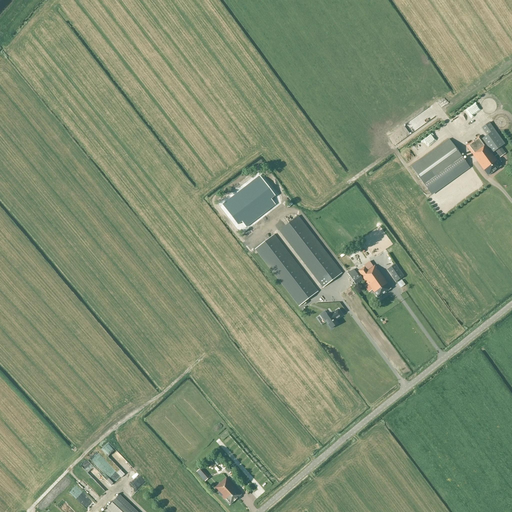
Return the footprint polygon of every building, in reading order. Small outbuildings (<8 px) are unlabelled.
[(481,128),(487,135),(482,139),(479,136),(466,146),(488,176),(501,166),(499,164),(502,161),(500,159),(498,160),(497,161),(492,153),(497,149),(504,144),(489,123),(481,128)] [(469,167),(449,139),(411,166),(431,194),(469,167)] [(500,157),(505,153),(502,149),(497,153),(500,157)] [(323,288),(342,273),(298,216),(279,231),(323,288)] [(299,306),(318,292),(274,235),(255,249),(299,306)] [(395,282),(404,276),(395,264),(387,270),(395,282)] [(377,298),(390,289),(375,266),(367,271),(364,267),(358,271),(371,290),(377,298)] [(355,284),(363,279),(359,274),(358,275),(354,269),(347,273),(355,284)] [(328,319),(320,325),(324,329),(325,328),(330,335),(336,329),(334,326),(340,321),(336,315),(329,320),(328,319)] [(226,477),(214,489),(229,505),(241,494),(226,477)] [(137,511),(119,494),(115,499),(102,511),(137,511)]
